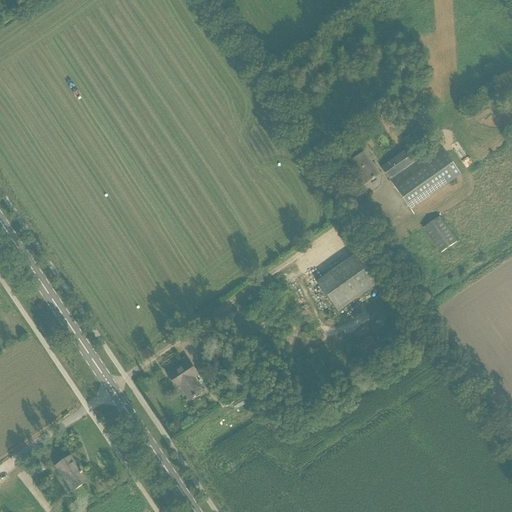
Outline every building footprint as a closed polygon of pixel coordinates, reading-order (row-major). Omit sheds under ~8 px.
[(406,150),(381,168),(410,211),(460,175),(438,144),(414,161),(406,150)] [(379,174),(377,171),(364,153),(348,165),(357,177),(360,174),(367,183),(379,174)] [(459,168),(465,164),(461,157),(455,161),(459,168)] [(424,229),(441,253),(456,242),(439,218),(424,229)] [(376,228),(391,250),(400,244),(385,221),(376,228)] [(317,283),(338,312),(378,283),(358,255),(317,283)] [(199,337),(204,345),(204,346),(217,337),(211,329),(199,337)] [(370,337),(357,347),(365,357),(378,348),(370,337)] [(198,376),(194,371),(188,362),(168,376),(174,385),(177,383),(189,401),(193,398),(194,398),(203,392),(194,379),(198,376)] [(70,457),(56,467),(73,492),(87,482),(70,457)]
